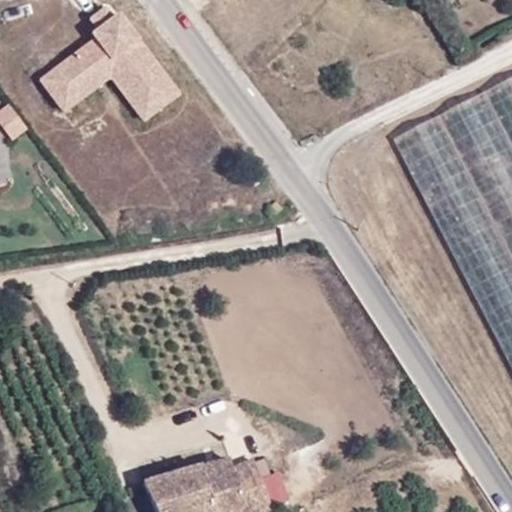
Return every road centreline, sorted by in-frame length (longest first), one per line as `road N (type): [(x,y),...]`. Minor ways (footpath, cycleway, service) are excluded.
road 1 (residential): [(339,227),(0,282)]
road 2 (tertiary): [(339,227),(511,490)]
road 3 (residential): [(289,168),(511,44)]
road 4 (tertiary): [(163,0),(289,168)]
